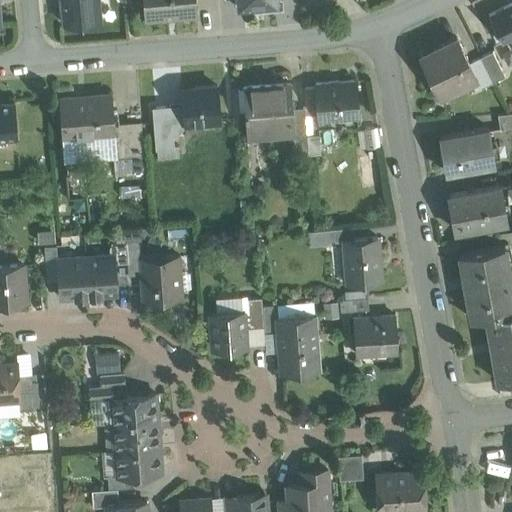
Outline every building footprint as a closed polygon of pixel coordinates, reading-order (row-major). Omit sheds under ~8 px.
[(61,0),(63,23),(99,19),(97,0),(61,0)] [(195,0),(142,0),(144,18),(196,14),(195,0)] [(280,0),(238,0),(239,13),(281,10),(280,0)] [(511,9),(509,4),(489,15),(502,42),(511,37),(511,36),(511,9)] [(457,37),(420,55),(438,92),(473,75),(475,74),(469,62),(457,37)] [(492,51),(480,57),(492,82),(504,76),(492,51)] [(492,82),(480,57),(469,62),(475,74),(473,75),(480,88),(492,82)] [(355,80),(314,83),(315,87),(317,113),(317,119),(358,116),(355,80)] [(290,83),(242,86),(246,135),(293,132),(294,132),(292,108),(290,83)] [(217,85),(181,88),(183,104),(184,122),(220,119),(217,85)] [(315,87),(303,88),(304,107),(305,114),(317,113),(315,87)] [(110,94),(60,98),(63,136),(111,133),(113,133),(112,126),(110,94)] [(14,101),(0,102),(0,137),(5,137),(17,136),(14,101)] [(183,104),(169,106),(171,123),(184,122),(183,104)] [(169,106),(153,107),(156,147),(172,146),(171,123),(169,106)] [(304,107),(292,108),(294,132),(293,132),(294,147),(307,147),(305,114),(304,107)] [(511,112),(497,114),(500,128),(511,126),(511,112)] [(141,123),(112,126),(113,133),(111,133),(113,156),(143,153),(141,123)] [(488,128),(438,137),(444,171),(494,162),(488,128)] [(312,149),(335,148),(335,131),(311,132),(312,149)] [(307,147),(294,147),(295,159),(308,158),(307,147)] [(373,156),(360,158),(365,184),(378,182),(373,156)] [(499,185),(449,194),(455,230),(505,221),(499,185)] [(352,227),(329,229),(330,242),(343,240),(343,239),(354,238),(352,227)] [(53,230),(38,231),(39,241),(53,239),(53,230)] [(354,238),(343,239),(343,240),(347,282),(381,279),(377,237),(354,238)] [(511,292),(503,245),(459,253),(471,318),(486,315),(511,310),(511,292)] [(139,247),(126,248),(128,274),(140,274),(139,258),(140,258),(139,247)] [(114,254),(85,256),(88,295),(117,293),(114,254)] [(140,258),(139,258),(140,274),(141,299),(182,296),(179,255),(140,258)] [(85,256),(56,258),(59,297),(88,295),(85,256)] [(0,264),(0,301),(25,299),(23,263),(0,264)] [(261,297),(246,298),(247,317),(248,328),(263,326),(262,304),(261,297)] [(367,297),(339,299),(340,311),(368,309),(367,297)] [(277,303),(262,304),(263,326),(264,331),(277,331),(276,315),(277,315),(277,303)] [(511,310),(486,315),(497,382),(511,379),(511,310)] [(243,311),(210,313),(213,347),(245,345),(244,328),(248,328),(247,317),(243,318),(243,311)] [(277,315),(276,315),(277,331),(280,372),(282,372),(282,367),(318,364),(314,313),(277,315)] [(395,315),(353,317),(355,353),(397,351),(395,315)] [(16,362),(0,363),(0,399),(18,398),(19,398),(17,374),(16,362)] [(123,371),(99,373),(100,384),(100,385),(124,383),(123,371)] [(31,373),(17,374),(19,398),(18,398),(19,408),(34,407),(31,373)] [(124,383),(100,385),(100,384),(88,385),(89,398),(111,397),(111,396),(125,395),(124,383)] [(125,395),(111,396),(111,397),(113,422),(157,418),(155,393),(125,395)] [(157,418),(113,422),(115,448),(159,445),(157,418)] [(159,445),(115,448),(116,473),(116,474),(131,473),(160,471),(159,445)] [(361,454),(337,456),(339,480),(363,478),(361,454)] [(328,511),(326,468),(304,470),(305,482),(287,483),(288,499),(288,511),(328,511)] [(131,473),(116,474),(116,473),(107,474),(108,488),(117,488),(132,487),(131,473)] [(411,473),(375,475),(376,497),(384,496),(385,511),(425,509),(424,493),(419,488),(419,482),(420,482),(419,480),(415,480),(415,477),(411,473)] [(108,488),(91,490),(92,506),(106,505),(106,504),(118,503),(117,488),(108,488)] [(264,511),(263,493),(235,495),(236,511),(264,511)] [(211,511),(211,497),(178,499),(179,511),(211,511)] [(288,511),(288,499),(276,500),(276,511),(288,511)] [(118,503),(106,504),(106,505),(106,511),(146,511),(146,501),(118,503)]
